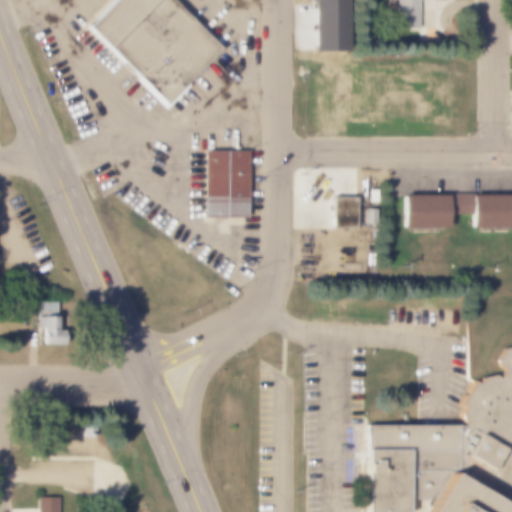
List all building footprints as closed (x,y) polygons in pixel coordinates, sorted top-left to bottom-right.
[(115,0),(169,0),(219,49),(162,107),(85,30),(115,0)] [(416,0),(416,28),(393,28),(393,0),(416,0)] [(336,103),(350,102),(350,121),(432,121),(432,72),(335,73),(336,103)] [(246,151),(246,218),(204,217),(204,151),(246,151)] [(443,193),(443,195),(399,196),(399,229),(445,229),(445,214),(464,214),(464,232),(511,232),(511,194),(466,195),(466,192),(443,193)] [(328,196),(354,196),(354,231),(328,230),(328,196)] [(34,302),(58,302),(58,344),(37,344),(37,329),(34,329),(34,302)] [(511,511),(364,511),(364,427),(462,426),(459,414),(463,408),(458,405),(471,382),(476,385),(480,379),(492,376),(498,379),(502,372),(496,368),(495,361),(502,349),(508,348),(511,350),(511,511)] [(55,496),(55,511),(35,511),(35,496),(55,496)]
